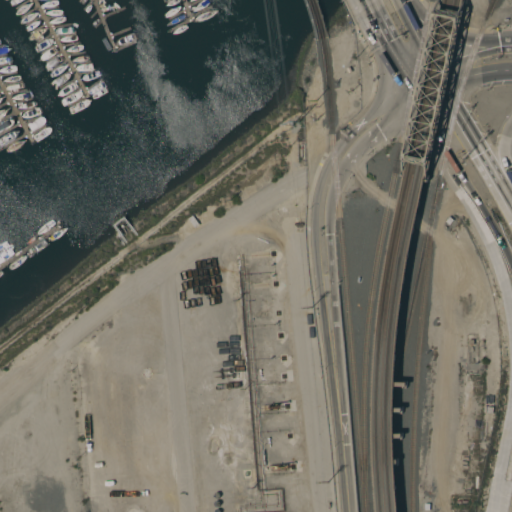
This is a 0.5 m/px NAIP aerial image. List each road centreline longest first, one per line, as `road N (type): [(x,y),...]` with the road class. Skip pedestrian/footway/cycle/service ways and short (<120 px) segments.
road 1 (residential): [(348,511),(324,203),(347,150),(426,86)]
road 2 (motorway): [(426,86),(443,163),(499,268),(511,328),(509,421),(492,511)]
road 3 (motorway): [(511,209),(456,111),(426,86)]
